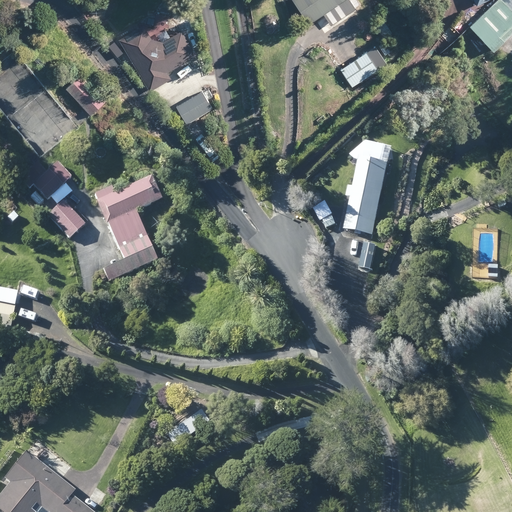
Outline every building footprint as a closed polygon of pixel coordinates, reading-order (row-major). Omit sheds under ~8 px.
[(332,25),(357,9),(351,0),(295,0),(311,24),(313,23),(325,14),(332,25)] [(499,0),(472,26),(496,51),(511,35),(511,7),(507,2),(508,0),(499,0)] [(395,31),(384,15),(375,22),(386,37),(395,31)] [(470,23),(461,15),(452,26),(462,34),(470,23)] [(183,31),(181,32),(165,41),(152,38),(145,25),(121,39),(143,78),(151,91),(172,79),(168,72),(198,56),(183,31)] [(380,45),(386,55),(393,51),(386,41),(380,45)] [(485,61),(491,55),(486,50),(490,46),(484,41),(480,44),(485,49),(480,55),(485,61)] [(353,87),(389,62),(377,45),(362,55),(342,69),(353,87)] [(91,114),(92,115),(108,100),(83,73),(67,88),(70,92),(91,114)] [(216,109),(206,91),(178,107),(188,125),(216,109)] [(95,120),(106,130),(112,124),(100,113),(94,118),(95,120)] [(346,230),(374,236),(390,157),(363,152),(356,188),(350,186),(348,196),(353,198),(346,230)] [(71,179),(73,178),(58,162),(47,172),(37,162),(19,179),(30,191),(34,186),(48,201),(71,179)] [(159,262),(157,258),(137,212),(164,201),(154,177),(116,193),(114,188),(96,195),(99,201),(97,202),(107,225),(109,224),(125,262),(104,271),(109,283),(159,262)] [(399,185),(396,182),(391,182),(389,185),(389,189),(392,192),(396,192),(399,189),(399,185)] [(0,187),(0,190),(7,198),(12,194),(3,185),(0,187)] [(31,198),(40,207),(45,202),(36,193),(31,198)] [(49,217),(68,237),(84,223),(65,202),(49,217)] [(13,224),(19,217),(14,212),(8,218),(13,224)] [(0,303),(16,306),(19,294),(19,292),(0,288),(0,303)] [(0,326),(11,329),(16,308),(0,304),(0,326)] [(234,376),(255,374),(254,366),(233,368),(234,376)] [(92,511),(73,496),(76,491),(28,452),(6,479),(12,484),(0,498),(0,509),(3,511),(33,511),(32,511),(38,504),(47,511),(92,511)]
